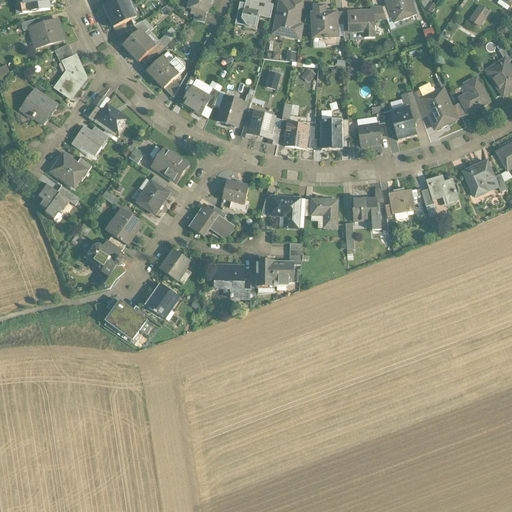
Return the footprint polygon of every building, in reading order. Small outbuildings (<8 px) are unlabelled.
[(20,0),(23,15),(49,11),(46,0),(20,0)] [(120,0),(119,1),(104,7),(114,29),(127,23),(138,19),(129,0),(120,0)] [(192,0),(190,10),(188,10),(191,11),(207,14),(208,15),(211,0),(192,0)] [(258,0),(258,3),(251,2),(250,7),(240,5),(236,24),(244,26),(244,28),(245,30),(256,33),(259,18),(265,19),(268,6),(268,2),(258,0)] [(409,0),(389,0),(385,2),(391,19),(394,25),(416,16),(409,0)] [(511,0),(499,0),(511,8),(511,7),(511,0)] [(290,5),(280,3),(274,30),(285,33),(284,38),(294,40),(297,26),(298,21),(296,20),(299,3),(291,1),(290,5)] [(273,7),(268,6),(265,19),(270,20),(273,7)] [(337,14),(325,15),(325,9),(324,8),(323,8),(316,8),(315,9),(314,10),(315,22),(312,23),(313,40),(325,39),(325,41),(327,40),(327,47),(338,46),(337,26),(337,15),(337,14)] [(387,8),(381,10),(386,21),(391,19),(387,8)] [(488,15),(479,9),(470,23),(479,29),(488,15)] [(381,10),(372,10),(373,13),(377,13),(377,22),(386,21),(381,10)] [(207,14),(191,11),(190,16),(194,17),(206,19),(207,14)] [(373,13),(349,15),(349,24),(350,35),(364,34),(365,34),(365,31),(374,31),(374,22),(377,22),(377,13),(373,13)] [(37,29),(30,31),(30,32),(34,44),(37,43),(39,50),(65,42),(58,22),(37,29)] [(35,23),(21,27),(23,34),(30,32),(30,31),(37,29),(35,23)] [(127,23),(114,29),(118,39),(131,31),(127,23)] [(148,32),(142,24),(131,31),(135,37),(139,33),(143,36),(148,32)] [(304,27),(297,26),(294,40),(301,42),(304,27)] [(425,31),(427,39),(436,37),(434,29),(425,31)] [(374,31),(365,31),(365,34),(364,34),(364,40),(375,39),(374,34),(374,31)] [(143,36),(139,33),(135,37),(124,47),(139,65),(150,54),(155,50),(155,49),(143,36)] [(160,44),(155,49),(155,50),(150,54),(154,59),(164,49),(160,44)] [(68,47),(55,54),(57,59),(71,52),(68,47)] [(511,60),(505,49),(499,53),(506,63),(507,63),(508,64),(511,61),(511,60)] [(71,52),(57,59),(60,66),(64,64),(74,59),(71,52)] [(69,74),(56,92),(70,102),(79,89),(81,90),(87,81),(76,58),(74,59),(64,64),(69,74)] [(170,66),(163,59),(147,74),(164,91),(174,82),(179,77),(179,76),(170,67),(170,66)] [(185,65),(181,61),(175,61),(170,66),(170,67),(179,76),(185,71),(185,65)] [(511,70),(508,64),(507,63),(506,63),(489,75),(495,84),(494,85),(503,99),(511,93),(511,70)] [(0,80),(13,76),(10,68),(0,72),(0,80)] [(308,69),(303,78),(312,83),(317,74),(308,69)] [(282,78),(272,75),(268,88),(278,91),(282,78)] [(197,81),(191,78),(183,92),(189,95),(192,89),(197,81)] [(490,103),(476,79),(466,84),(471,93),(460,100),(462,103),(464,107),(463,107),(467,115),(468,116),(490,103)] [(212,90),(197,81),(192,89),(208,98),(212,90)] [(180,88),(174,82),(164,91),(173,100),(180,88)] [(189,95),(182,106),(201,117),(207,107),(208,106),(207,105),(210,100),(208,98),(192,89),(189,95)] [(220,94),(212,90),(208,98),(210,100),(207,105),(208,106),(207,107),(213,110),(220,94)] [(189,95),(183,92),(177,103),(182,106),(189,95)] [(424,101),(422,101),(429,116),(435,130),(456,120),(443,92),(424,101)] [(57,108),(35,93),(23,111),(34,119),(32,121),(34,122),(35,120),(44,127),(57,108)] [(416,104),(422,101),(424,101),(420,93),(413,96),(416,104)] [(416,104),(413,96),(412,94),(405,97),(408,106),(415,104),(416,104)] [(244,105),(224,99),(217,123),(238,129),(243,111),(245,105),(244,105)] [(252,101),(246,100),(244,105),(245,105),(243,111),(249,113),(252,101)] [(429,116),(422,101),(416,104),(422,119),(429,116)] [(462,103),(456,106),(461,118),(467,115),(463,107),(464,107),(462,103)] [(419,118),(415,104),(408,106),(409,110),(412,120),(419,118)] [(292,107),(284,105),(282,121),(289,123),(292,107)] [(107,106),(103,113),(103,112),(96,122),(116,136),(123,126),(126,128),(130,123),(115,113),(116,112),(107,106)] [(97,108),(89,120),(95,125),(96,122),(103,112),(97,108)] [(409,110),(391,115),(398,142),(417,136),(412,120),(409,110)] [(276,120),(254,115),(252,125),(249,135),(269,140),(271,141),(273,130),(276,120)] [(343,123),(342,122),(322,122),(322,141),(322,150),(343,150),(343,138),(343,123)] [(248,142),(249,135),(252,125),(246,123),(240,140),(248,142)] [(308,128),(288,125),(285,148),(305,150),(308,128)] [(378,125),(358,128),(361,149),(381,146),(378,125)] [(96,136),(85,129),(72,146),(80,152),(84,147),(97,156),(106,143),(96,136)] [(273,130),(271,141),(269,140),(268,144),(277,146),(280,132),(273,130)] [(109,139),(99,132),(96,136),(106,143),(109,139)] [(322,150),(322,141),(314,141),(313,152),(322,152),(322,150)] [(127,151),(132,154),(135,149),(138,145),(133,142),(127,151)] [(511,145),(497,154),(504,167),(507,172),(511,169),(511,145)] [(144,156),(135,149),(132,154),(128,160),(137,166),(144,156)] [(165,150),(153,168),(176,184),(188,166),(165,150)] [(497,154),(491,157),(497,170),(504,167),(497,154)] [(77,166),(64,156),(52,174),(75,190),(80,182),(82,183),(88,173),(77,166)] [(92,168),(81,161),(77,166),(88,173),(92,168)] [(487,162),(464,173),(475,198),(487,193),(484,185),(495,180),(487,162)] [(511,179),(511,169),(507,172),(500,176),(504,184),(511,179)] [(166,185),(155,178),(151,183),(152,184),(162,190),(166,185)] [(442,178),(426,182),(429,191),(432,201),(444,197),(447,206),(459,203),(452,181),(444,183),(442,178)] [(244,186),(233,183),(232,185),(227,183),(223,200),(245,206),(249,189),(243,187),(244,186)] [(162,190),(152,184),(138,204),(155,216),(169,195),(162,190)] [(58,194),(47,187),(39,200),(44,203),(41,208),(48,212),(45,215),(54,221),(59,214),(62,216),(63,215),(62,214),(70,204),(75,208),(80,201),(62,189),(58,194)] [(381,191),(375,192),(375,201),(376,201),(376,204),(383,203),(381,191)] [(429,191),(421,193),(426,208),(433,206),(432,201),(429,191)] [(108,192),(105,197),(116,205),(119,201),(108,192)] [(411,192),(389,196),(391,206),(392,216),(415,212),(411,192)] [(272,200),(266,200),(261,216),(271,216),(272,200)] [(299,202),(272,200),(271,216),(287,217),(286,228),(298,229),(299,202)] [(375,201),(353,202),(354,223),(371,222),(377,222),(376,218),(376,204),(376,201),(375,201)] [(337,202),(312,202),(312,217),(327,217),(327,230),(337,230),(337,202)] [(226,216),(215,208),(211,214),(213,215),(214,214),(219,217),(219,218),(223,221),(223,220),(226,216)] [(144,225),(122,210),(113,224),(119,228),(112,237),(126,247),(128,248),(144,225)] [(234,228),(223,220),(223,221),(219,218),(219,217),(214,214),(213,215),(211,214),(209,212),(206,216),(201,213),(190,228),(200,236),(206,227),(225,241),(234,228)] [(381,218),(376,218),(377,222),(371,222),(372,232),(381,232),(381,218)] [(353,226),(345,226),(347,252),(354,251),(353,226)] [(126,247),(112,237),(108,243),(122,252),(126,247)] [(108,243),(107,242),(103,248),(118,258),(122,252),(108,243)] [(95,247),(89,256),(89,261),(93,263),(103,248),(100,246),(95,247)] [(301,246),(290,246),(290,264),(294,264),(294,267),(301,267),(301,258),(301,246)] [(118,258),(103,248),(93,263),(110,275),(111,276),(118,266),(121,261),(118,258)] [(190,264),(173,252),(160,271),(177,283),(190,264)] [(290,264),(258,264),(258,277),(256,277),(256,289),(274,289),(274,285),(293,285),(293,274),(294,274),(294,267),(294,264),(290,264)] [(118,266),(111,276),(110,275),(102,287),(107,290),(110,290),(115,281),(124,274),(125,273),(121,267),(120,268),(118,266)] [(244,269),(216,269),(215,290),(226,290),(226,286),(232,286),(231,297),(230,297),(230,300),(234,300),(243,300),(243,283),(244,283),(244,269)] [(161,286),(154,296),(157,298),(149,309),(154,313),(154,314),(156,315),(157,315),(162,318),(167,311),(170,313),(180,299),(161,286)] [(131,313),(118,304),(112,313),(113,314),(108,323),(117,329),(133,340),(146,323),(131,313)] [(149,318),(135,308),(131,313),(146,323),(149,318)]
